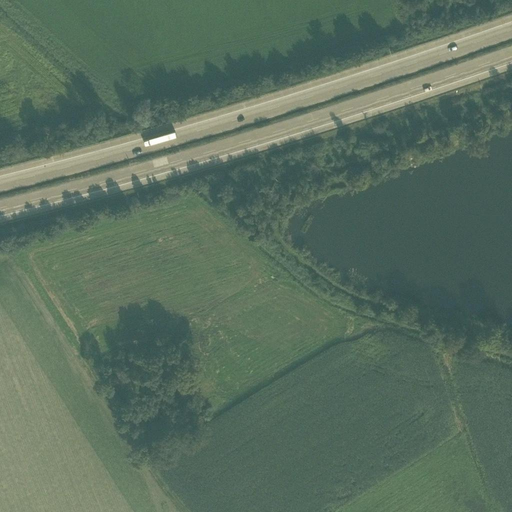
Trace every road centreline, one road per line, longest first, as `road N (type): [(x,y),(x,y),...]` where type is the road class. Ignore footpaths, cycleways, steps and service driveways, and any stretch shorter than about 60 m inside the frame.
road 1 (motorway): [(0,205),(305,120),(511,51)]
road 2 (motorway): [(511,27),(0,181)]
road 3 (track): [(79,354),(183,511)]
